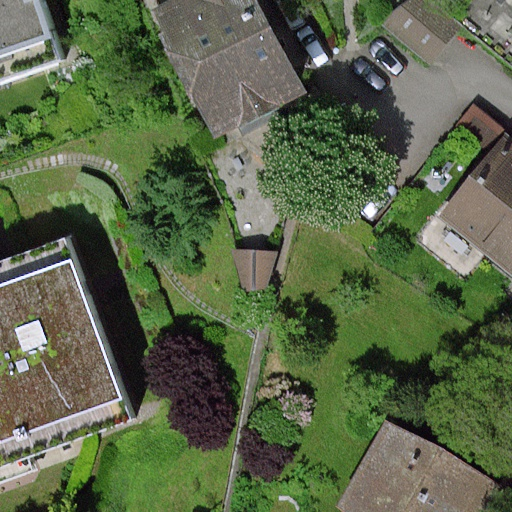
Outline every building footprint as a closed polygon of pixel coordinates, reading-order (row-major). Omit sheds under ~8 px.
[(27,0),(0,0),(0,64),(44,50),(27,0)] [(254,0),(163,0),(151,6),(216,137),(302,95),(254,0)] [(460,33),(423,0),(409,0),(385,27),(429,67),(460,33)] [(511,149),(509,148),(444,226),(511,281),(511,149)] [(82,234),(0,261),(0,430),(25,444),(144,403),(82,234)] [(481,511),(499,477),(386,420),(341,507),(350,511),(481,511)]
